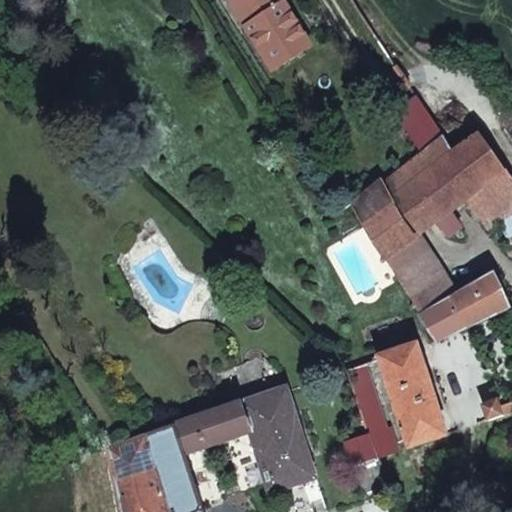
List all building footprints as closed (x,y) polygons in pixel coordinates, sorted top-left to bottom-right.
[(313,46),(284,0),(232,0),(274,70),(313,46)] [(423,155),(447,138),(418,96),(395,112),(423,155)] [(419,235),(436,223),(454,211),(468,200),(506,172),(481,136),(455,154),(447,138),(384,183),(419,235)] [(511,215),(511,181),(506,172),(468,200),(490,231),(511,215)] [(383,182),(353,205),(387,262),(419,235),(383,182)] [(458,297),(419,235),(387,262),(423,318),(449,303),(458,297)] [(449,303),(467,328),(510,308),(498,284),(493,277),(458,297),(449,303)] [(423,318),(439,341),(467,328),(449,303),(423,318)] [(143,319),(131,330),(143,344),(155,332),(143,319)] [(419,346),(380,358),(410,449),(448,437),(419,346)] [(368,435),(387,429),(366,364),(347,371),(368,435)] [(270,494),(317,479),(288,389),(241,404),(251,433),(270,494)] [(499,401),(484,407),(490,422),(504,416),(499,401)] [(251,433),(241,404),(179,424),(188,455),(251,433)] [(176,425),(104,450),(116,511),(205,511),(188,455),(179,424),(176,425)] [(398,453),(390,428),(387,429),(368,435),(376,460),(380,459),(398,453)] [(368,435),(347,443),(355,467),(376,460),(368,435)] [(392,494),(380,459),(376,460),(355,467),(354,468),(366,502),(392,494)]
